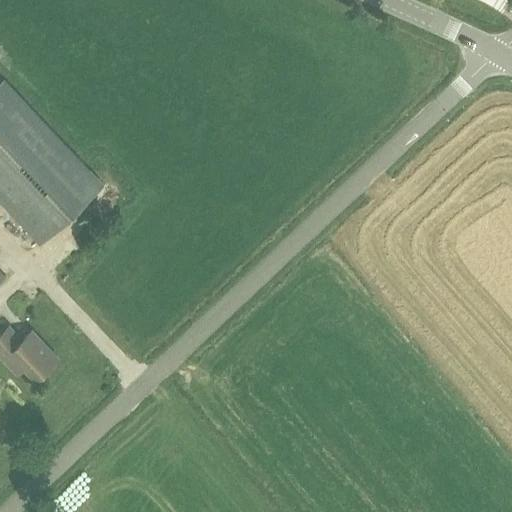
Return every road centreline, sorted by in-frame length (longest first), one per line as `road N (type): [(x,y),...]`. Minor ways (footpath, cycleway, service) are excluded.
road 1 (unclassified): [(8,511),(499,51)]
road 2 (tertiary): [(499,51),(388,0)]
